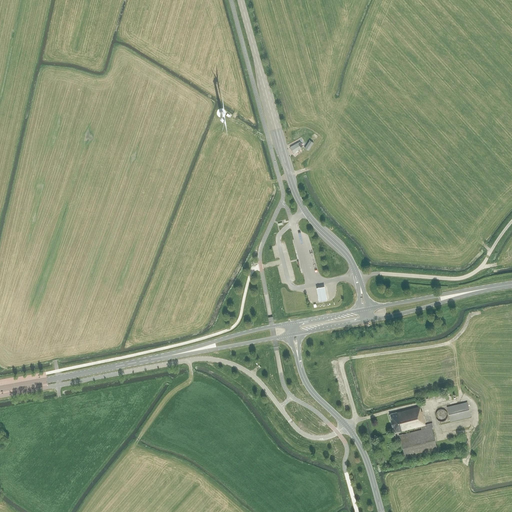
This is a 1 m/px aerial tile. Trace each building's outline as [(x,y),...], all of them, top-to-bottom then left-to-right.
[(308,151),(313,143),(310,141),(305,149),(308,151)] [(294,154),(303,147),(300,142),(290,148),(293,152),(294,154)] [(319,298),(319,300),(327,299),(327,297),(326,292),(325,288),(325,286),(317,287),(317,289),(318,294),(319,298)] [(450,422),(471,417),(467,402),(447,407),(450,422)] [(421,412),(420,407),(390,414),(391,420),(393,427),(394,433),(420,426),(422,430),(399,436),(406,460),(438,452),(432,428),(433,427),(432,423),(425,425),(422,412),(421,412)] [(442,421),(443,421),(444,421),(445,420),(446,420),(446,419),(447,418),(447,417),(448,416),(448,415),(448,414),(447,413),(446,412),(446,411),(445,410),(444,410),(443,410),(442,409),(441,409),(440,410),(439,410),(438,410),(437,411),(437,412),(436,413),(436,414),(435,415),(436,416),(436,417),(436,418),(437,419),(437,420),(438,420),(439,421),(440,421),(441,421),(442,421)]
